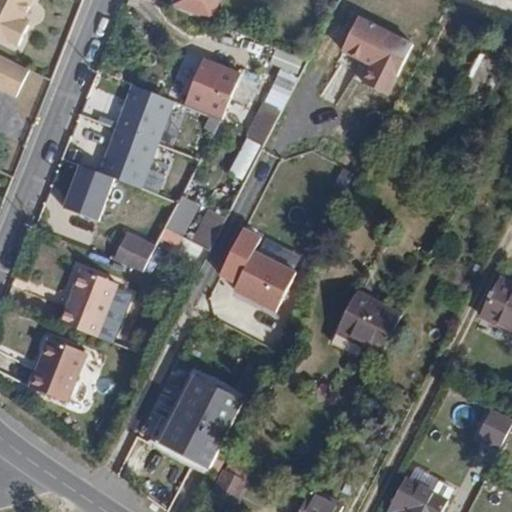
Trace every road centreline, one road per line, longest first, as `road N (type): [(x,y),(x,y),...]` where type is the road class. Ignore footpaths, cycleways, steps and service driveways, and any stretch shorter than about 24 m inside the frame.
road 1 (residential): [(108,0),(0,271)]
road 2 (unclassified): [(0,436),(104,511)]
